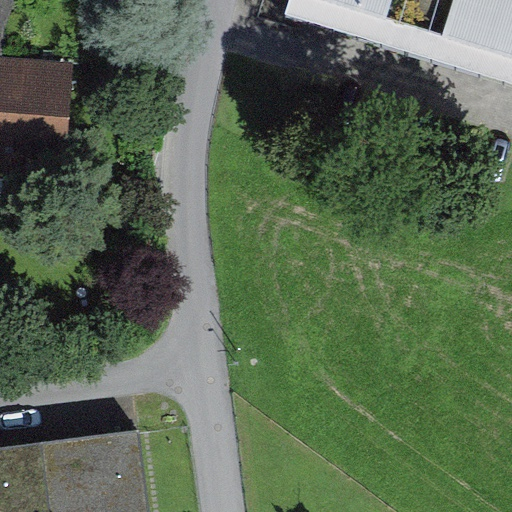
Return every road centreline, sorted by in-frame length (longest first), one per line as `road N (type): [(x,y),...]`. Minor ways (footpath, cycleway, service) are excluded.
road 1 (residential): [(224,0),(192,169),(207,370)]
road 2 (residential): [(207,370),(0,395)]
road 3 (residential): [(207,370),(224,511)]
